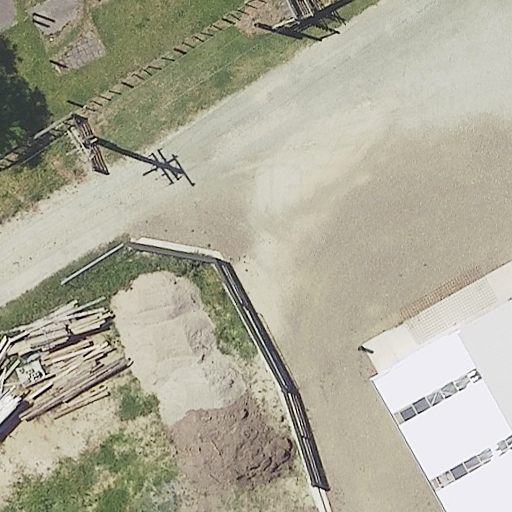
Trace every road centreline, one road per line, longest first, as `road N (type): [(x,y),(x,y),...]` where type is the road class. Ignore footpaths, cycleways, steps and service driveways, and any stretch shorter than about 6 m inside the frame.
road 1 (unknown): [(217,153),(243,317),(250,511)]
road 2 (unknown): [(217,153),(0,250)]
road 3 (unknown): [(448,98),(217,153)]
